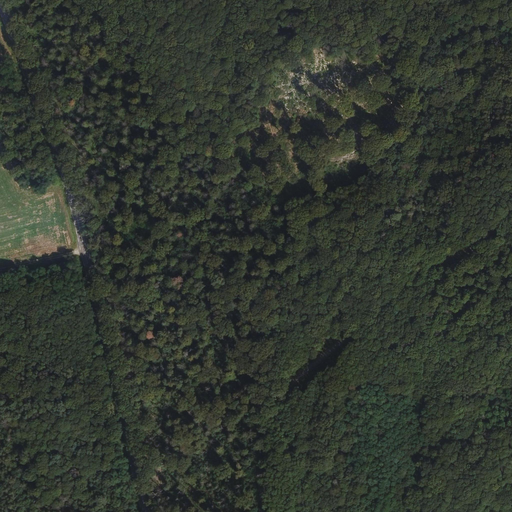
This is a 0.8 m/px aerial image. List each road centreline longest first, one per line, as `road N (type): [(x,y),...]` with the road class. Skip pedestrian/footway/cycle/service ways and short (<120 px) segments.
road 1 (primary): [(142,511),(72,206),(0,5)]
road 2 (tertiary): [(511,232),(465,249),(317,351),(266,424),(267,511)]
road 3 (track): [(0,269),(102,237),(292,199)]
road 4 (track): [(292,199),(220,159),(175,117),(150,77),(139,0)]
road 5 (track): [(292,199),(432,266),(511,316)]
